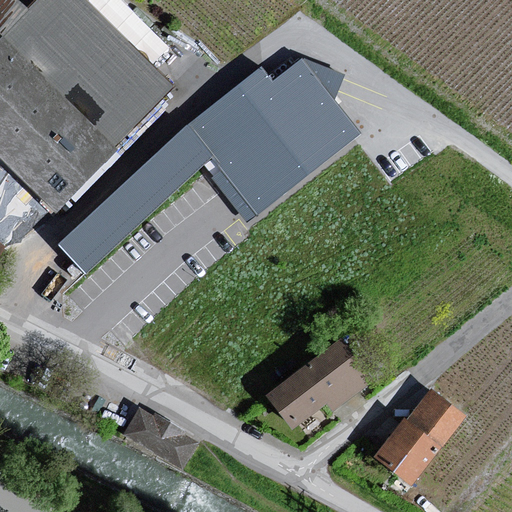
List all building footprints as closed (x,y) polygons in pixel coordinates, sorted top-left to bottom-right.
[(0,0),(0,42),(4,39),(111,145),(173,84),(88,0),(29,0),(25,5),(19,0),(0,0)] [(4,39),(0,42),(0,153),(59,212),(118,152),(111,145),(4,39)] [(259,64),(185,121),(210,154),(201,162),(247,222),(256,214),(361,134),(334,98),(343,74),(302,56),(271,79),(259,64)] [(185,121),(56,240),(85,273),(201,162),(210,154),(185,121)] [(312,339),(280,311),(249,335),(213,364),(247,402),(279,365),(312,339)] [(368,378),(339,338),(267,395),(289,424),(326,398),(331,405),(368,378)] [(409,481),(463,413),(430,389),(406,420),(403,418),(378,451),(375,454),(409,481)] [(152,416),(138,408),(123,432),(181,466),(196,441),(180,432),(181,429),(154,413),(152,416)]
